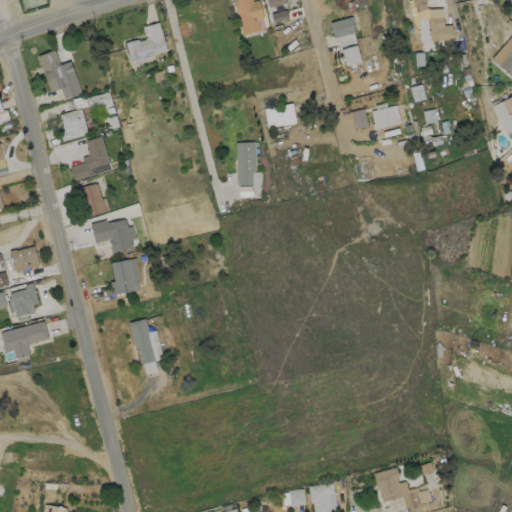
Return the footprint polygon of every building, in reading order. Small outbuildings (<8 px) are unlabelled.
[(258,0),(262,16),(256,18),(258,29),(241,33),(232,0),(258,0)] [(353,31),(334,37),(329,22),(351,15),(354,26),(352,26),(353,31)] [(442,16),(442,23),(450,23),(451,38),(438,39),(438,44),(429,44),(428,16),(442,16)] [(157,21),(165,50),(152,54),(152,55),(141,58),(142,61),(131,64),(130,60),(129,61),(124,43),(137,39),(137,41),(144,39),(144,37),(146,37),(143,26),(157,21)] [(356,44),(360,61),(344,65),(343,59),(339,60),(338,55),(342,54),(340,48),(356,44)] [(511,45),(511,77),(497,64),(511,45)] [(53,49),(58,64),(68,61),(78,86),(80,91),(63,98),(59,87),(49,91),(47,86),(36,56),(53,49)] [(412,101),(424,99),(421,84),(410,86),(412,101)] [(106,106),(107,107),(103,108),(103,107),(93,109),(94,111),(89,112),(85,97),(108,91),(112,104),(106,106)] [(511,95),(511,124),(500,101),(511,95)] [(385,101),(386,106),(395,104),(404,102),(406,114),(398,116),(400,122),(372,128),(371,123),(373,123),(370,110),(375,109),(374,104),(385,101)] [(295,122),(282,124),(282,123),(266,126),(263,108),(279,105),(279,104),(291,102),(295,122)] [(86,133),(61,140),(59,131),(63,130),(58,113),(80,108),(86,133)] [(88,174),(73,180),(68,166),(82,162),(81,157),(87,155),(85,148),(86,148),(84,140),(99,135),(108,162),(86,169),(88,174)] [(251,184),(236,184),(234,141),(253,141),(254,171),(251,172),(251,184)] [(95,182),(100,198),(104,197),(107,209),(88,215),(79,187),(95,182)] [(123,218),(123,219),(124,219),(126,226),(131,225),(134,238),(129,239),(131,245),(130,246),(111,251),(108,238),(93,242),(88,223),(104,219),(105,223),(123,218)] [(33,245),(38,264),(14,270),(9,250),(14,248),(15,250),(33,245)] [(137,288),(111,294),(109,281),(113,280),(109,262),(134,257),(139,281),(136,281),(137,288)] [(0,286),(8,285),(4,271),(0,272),(0,286)] [(37,302),(31,304),(33,312),(27,313),(29,319),(16,322),(8,292),(25,287),(24,284),(32,282),(37,302)] [(143,318),(154,359),(140,363),(137,351),(134,352),(126,322),(143,318)] [(26,343),(28,354),(14,357),(12,349),(4,352),(0,335),(0,330),(42,320),(47,337),(26,343)] [(396,477),(397,482),(405,480),(407,488),(417,486),(418,490),(427,488),(430,499),(419,502),(419,503),(405,507),(402,495),(382,500),(378,488),(377,488),(372,472),(395,466),(398,476),(396,477)] [(332,482),(335,507),(330,507),(330,511),(313,511),(312,502),(310,502),(307,485),(332,482)] [(304,504),(289,506),(287,490),(302,488),(304,504)] [(66,508),(65,511),(41,511),(43,503),(65,507),(65,508),(66,508)]
